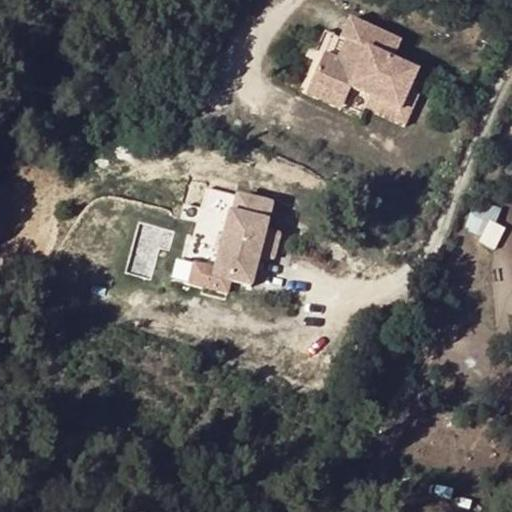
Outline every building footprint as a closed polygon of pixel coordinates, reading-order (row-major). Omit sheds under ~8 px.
[(347,61),(413,92),(420,77),(394,66),(403,44),(354,21),(345,42),(354,46),(347,61)] [(375,101),(403,114),(411,97),(413,92),(347,61),(347,64),(329,56),(314,86),(348,102),(353,91),(375,101)] [(343,111),(348,102),(314,86),(310,95),(343,111)] [(422,101),(411,97),(403,114),(375,101),(369,112),(409,131),(422,101)] [(239,199),(208,190),(203,208),(234,217),(239,199)] [(214,273),(228,278),(226,285),(250,291),(259,259),(273,210),(239,199),(234,217),(230,232),(226,231),(214,273)] [(477,199),(470,235),(500,241),(503,226),(499,225),(503,204),(477,199)] [(274,262),(279,240),(280,238),(279,237),(267,234),(259,259),(274,263),(274,262)] [(212,281),(226,285),(228,278),(214,273),(212,281)]
